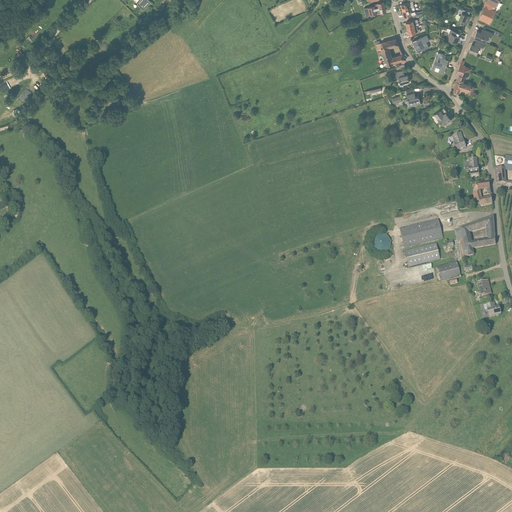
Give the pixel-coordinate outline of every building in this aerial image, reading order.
[(150,1),(149,0),(139,0),(137,3),(143,9),(150,1)] [(406,0),(407,3),(401,4),(403,10),(414,8),(413,2),(416,1),(419,0),(406,0)] [(489,24),(490,23),(496,11),(494,10),(499,0),(486,0),(486,1),(484,6),(485,7),(481,15),(479,19),(484,21),(489,24)] [(369,16),(385,11),(383,2),(377,3),(378,7),(374,8),(374,5),(367,7),(369,16)] [(404,17),(413,15),(413,17),(426,14),(426,10),(415,13),(414,8),(403,10),(404,17)] [(470,12),(467,11),(460,8),(458,11),(462,13),(459,21),(467,25),(470,16),(465,14),(466,11),(470,12)] [(414,27),(413,23),(418,22),(417,20),(406,22),(407,29),(414,27)] [(407,29),(409,35),(421,32),(420,29),(418,30),(417,26),(414,27),(407,29)] [(451,30),(450,34),(448,40),(450,41),(457,44),(460,36),(457,35),(458,32),(451,30)] [(484,30),(483,33),(477,31),(474,38),(486,42),(488,37),(491,38),(493,33),(484,30)] [(427,35),(426,35),(412,41),(412,42),(414,41),(416,46),(415,47),(417,53),(425,49),(423,43),(428,41),(429,40),(427,35)] [(403,55),(393,59),(389,47),(398,45),(397,41),(396,39),(379,44),(381,51),(377,53),(377,55),(382,53),(384,62),(386,67),(406,59),(403,55)] [(483,49),(485,44),(476,41),(474,45),(472,44),(469,51),(477,54),(479,48),(483,49)] [(438,52),(433,65),(432,68),(431,69),(434,70),(444,74),(444,73),(447,65),(448,62),(444,60),(446,55),(438,52)] [(463,65),(461,64),(460,64),(458,71),(461,72),(457,81),(456,86),(455,86),(454,91),(453,93),(458,95),(459,92),(460,88),(467,91),(467,92),(472,94),(475,87),(474,86),(463,82),(465,76),(468,77),(472,69),(465,66),(465,65),(463,65)] [(410,82),(408,76),(408,74),(405,75),(403,71),(395,73),(398,81),(400,81),(401,84),(410,82)] [(413,89),(408,91),(406,91),(410,106),(421,103),(419,96),(418,96),(415,97),(415,95),(414,92),(413,89)] [(443,126),(451,120),(446,113),(443,115),(440,111),(435,115),(438,119),(443,126)] [(466,147),(464,141),(462,142),(461,140),(463,140),(460,133),(456,134),(456,135),(452,136),(455,144),(454,144),(457,151),(466,147)] [(506,183),(505,178),(505,171),(511,171),(511,157),(505,157),(504,169),(495,169),(496,182),(499,182),(499,184),(506,183)] [(477,167),(476,158),(469,159),(469,163),(465,163),(465,168),(469,168),(469,174),(479,174),(478,167),(477,167)] [(481,201),(479,193),(474,194),(475,202),(479,201),(480,207),(492,204),(491,198),(481,201)] [(464,257),(474,255),(472,249),(496,245),(495,239),(493,217),(455,230),(458,242),(460,242),(464,257)] [(443,238),(438,219),(400,229),(404,248),(443,238)] [(374,251),(391,251),(391,235),(375,235),(374,251)] [(409,267),(431,261),(440,259),(436,244),(405,252),(409,267)] [(441,282),(447,280),(461,277),(457,262),(437,267),(441,282)] [(406,269),(408,277),(420,274),(418,267),(406,269)] [(490,294),(488,287),(488,284),(489,284),(488,281),(478,283),(481,297),(492,294),(490,294)] [(493,309),(493,307),(495,307),(494,303),(486,305),(489,317),(501,314),(499,307),(493,309)]
